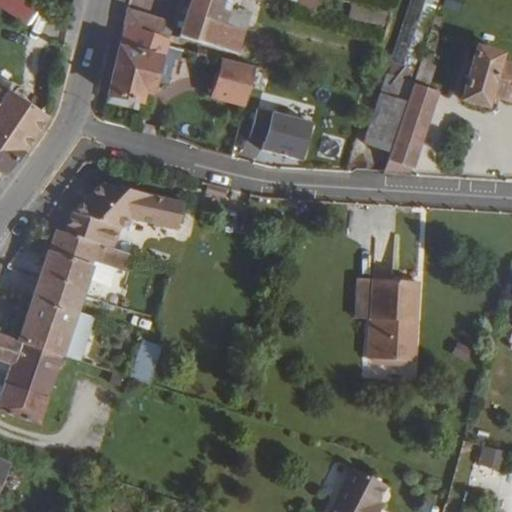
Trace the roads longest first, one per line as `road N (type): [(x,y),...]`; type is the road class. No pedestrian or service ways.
road 1 (residential): [(70,131),(189,174),(287,190),(511,199)]
road 2 (residential): [(103,0),(70,131)]
